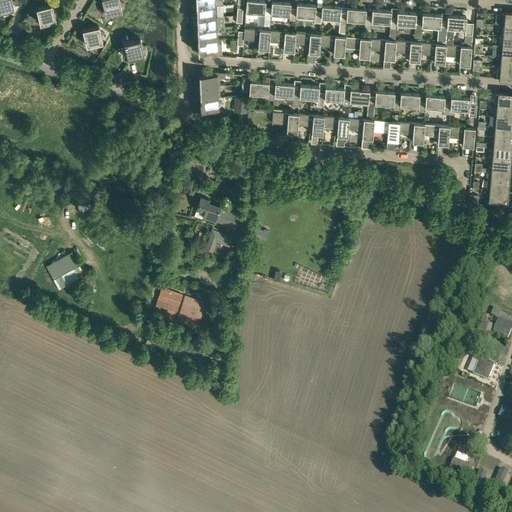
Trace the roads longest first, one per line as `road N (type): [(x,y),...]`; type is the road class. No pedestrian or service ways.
road 1 (residential): [(511,88),(182,60)]
road 2 (residential): [(457,211),(461,164),(294,154)]
road 3 (unclassified): [(457,211),(294,154)]
road 4 (unclassified): [(183,118),(42,70)]
